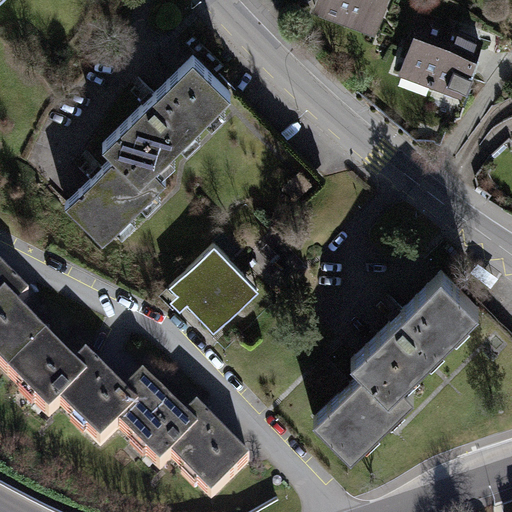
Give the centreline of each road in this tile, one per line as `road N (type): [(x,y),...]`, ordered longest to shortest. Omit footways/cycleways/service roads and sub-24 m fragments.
road 1 (residential): [(0,252),(169,339),(331,511)]
road 2 (residential): [(511,255),(385,159),(217,0)]
road 3 (unknown): [(139,0),(120,76),(70,139)]
road 4 (tertiary): [(392,511),(511,472)]
